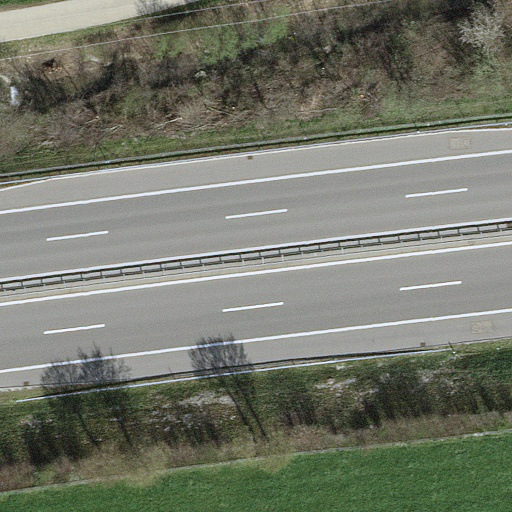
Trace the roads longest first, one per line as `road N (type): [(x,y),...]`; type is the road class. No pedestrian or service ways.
road 1 (motorway): [(0,338),(511,275)]
road 2 (motorway): [(511,183),(0,245)]
road 3 (track): [(0,26),(135,0)]
